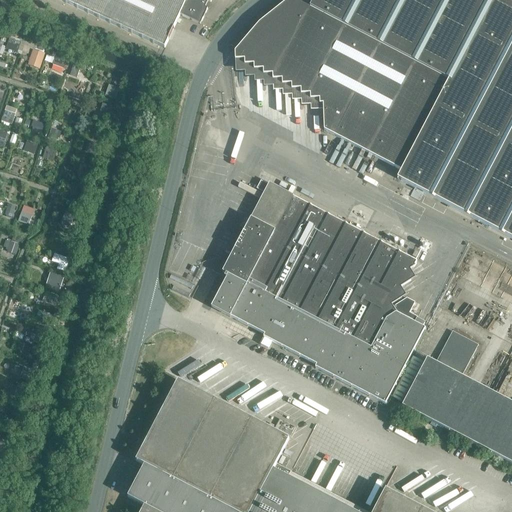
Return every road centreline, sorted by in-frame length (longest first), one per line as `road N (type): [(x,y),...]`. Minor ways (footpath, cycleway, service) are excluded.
road 1 (unclassified): [(511,496),(145,308)]
road 2 (tertiary): [(145,308),(197,85),(219,45),(268,0)]
road 3 (tertiary): [(98,511),(145,308)]
road 4 (unknown): [(511,296),(468,275),(456,286),(447,314),(487,335)]
